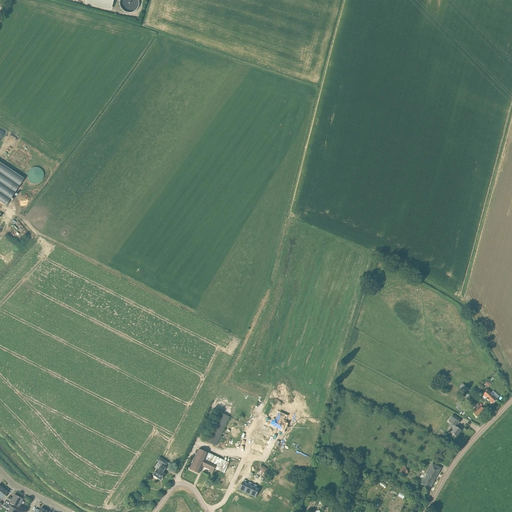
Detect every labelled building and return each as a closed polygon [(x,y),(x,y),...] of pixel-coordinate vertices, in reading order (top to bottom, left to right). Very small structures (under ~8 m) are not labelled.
[(86,0),(86,3),(111,10),(114,0),(86,0)] [(120,3),(119,4),(120,5),(120,6),(120,7),(120,8),(121,9),(122,10),(123,11),(124,12),(125,12),(125,13),(126,13),(127,13),(128,13),(129,14),(130,14),(131,13),(132,13),(133,13),(134,12),(135,12),(135,11),(136,11),(137,10),(137,9),(138,9),(138,8),(139,7),(139,6),(139,5),(139,4),(139,3),(139,2),(139,1),(139,0),(138,0),(120,0),(120,1),(120,2),(120,3)] [(24,179),(0,162),(0,202),(6,206),(24,179)] [(27,175),(27,176),(27,177),(27,178),(28,179),(28,180),(29,181),(30,182),(31,183),(32,183),(33,183),(33,184),(34,184),(35,184),(36,184),(37,184),(38,183),(39,183),(40,183),(40,182),(41,182),(41,181),(42,181),(42,180),(43,179),(43,178),(44,177),(44,176),(44,175),(44,174),(43,173),(43,172),(42,171),(42,170),(41,170),(41,169),(40,169),(40,168),(39,168),(38,168),(37,167),(36,167),(35,167),(34,167),(33,167),(33,168),(32,168),(31,168),(30,169),(29,170),(28,171),(28,172),(27,173),(27,174),(27,175)] [(461,385),(459,387),(465,393),(468,390),(461,385)] [(483,395),(492,403),(497,398),(487,389),(487,390),(486,389),(482,392),(484,394),(483,395)] [(466,405),(473,397),(467,393),(461,401),(466,405)] [(460,401),(456,407),(461,411),(466,405),(460,401)] [(479,405),(473,412),(479,417),(485,409),(479,405)] [(205,441),(216,446),(229,417),(218,412),(205,441)] [(274,419),(272,425),(283,430),(286,424),(282,423),(283,420),(285,416),(277,413),(275,419),(274,419)] [(456,437),(461,430),(456,426),(461,420),(453,415),(448,422),(452,424),(450,427),(454,429),(451,433),(456,437)] [(224,473),(229,463),(208,453),(199,449),(190,469),(199,473),(202,466),(213,471),(215,469),(224,473)] [(159,457),(157,461),(165,467),(168,463),(159,457)] [(257,472),(262,465),(257,462),(252,468),(257,472)] [(441,468),(432,464),(422,484),(430,489),(441,468)] [(158,470),(157,469),(154,475),(161,480),(165,475),(162,473),(165,469),(161,466),(158,470)] [(257,474),(264,477),(267,468),(260,466),(257,474)] [(399,468),(402,476),(408,473),(405,466),(399,468)] [(239,489),(239,490),(245,492),(248,484),(245,483),(246,481),(244,480),(243,482),(240,489),(239,489)] [(254,486),(251,485),(251,483),(249,482),(248,484),(245,492),(250,494),(254,486)] [(259,489),(256,487),(257,485),(254,484),(254,486),(250,494),(256,497),(256,496),(259,489)] [(8,493),(4,489),(0,493),(0,497),(0,498),(0,497),(0,501),(0,502),(2,499),(3,500),(8,493)] [(316,497),(312,494),(308,500),(312,503),(316,497)] [(19,508),(23,499),(14,495),(10,502),(6,500),(3,503),(4,503),(9,506),(10,504),(19,508)]
